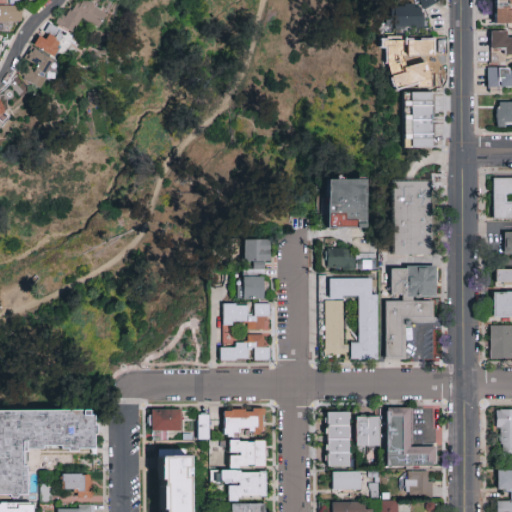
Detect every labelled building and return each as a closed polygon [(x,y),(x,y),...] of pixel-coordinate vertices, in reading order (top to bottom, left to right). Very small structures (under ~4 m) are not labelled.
[(55,24),(71,33),(79,19),(97,28),(105,13),(81,0),(76,0),(68,17),(60,14),(55,24)] [(419,0),(420,8),(387,9),(388,28),(422,27),(422,5),(433,5),(433,0),(419,0)] [(511,0),(493,0),(493,24),(511,24),(511,0)] [(21,6),(0,6),(0,21),(21,21),(21,6)] [(21,77),(35,87),(52,61),(49,59),(65,34),(47,23),(24,59),(31,63),(21,77)] [(489,50),(503,50),(503,55),(511,55),(511,39),(507,39),(507,31),(489,31),(489,50)] [(486,92),(511,92),(511,68),(486,69),(486,92)] [(401,148),(430,148),(431,92),(401,92),(401,148)] [(511,101),(495,101),(494,125),(511,125),(511,101)] [(511,176),(490,176),(490,219),(511,219),(511,176)] [(365,179),(325,179),(325,228),(365,228),(365,179)] [(400,258),(394,258),(394,201),(394,180),(399,180),(431,181),(432,201),(433,258),(400,258)] [(511,232),(502,232),(502,256),(511,256),(511,232)] [(241,261),(268,261),(268,240),(241,240),(241,261)] [(372,267),(372,250),(323,250),(324,268),(372,267)] [(438,263),(437,296),(400,295),(390,295),(390,263),(400,263),(438,263)] [(511,287),(511,269),(494,269),(494,287),(511,287)] [(235,299),(264,299),(264,277),(235,277),(235,299)] [(375,278),(323,279),(324,353),(348,353),(348,360),(376,360),(375,278)] [(511,292),(491,292),(491,318),(511,318),(511,292)] [(401,357),(386,357),(385,323),(385,297),(400,297),(433,297),(434,319),(407,319),(407,323),(407,357),(401,357)] [(221,304),(221,328),(263,328),(263,320),(268,320),(268,304),(221,304)] [(511,358),(490,358),(489,324),(511,324),(511,358)] [(219,360),(269,360),(269,345),(261,345),(261,335),(245,335),(245,345),(219,345),(219,360)] [(410,402),(411,443),(433,443),(433,464),(386,465),(385,403),(410,402)] [(262,435),(262,408),(221,408),(221,435),(262,435)] [(0,409),(91,410),(92,425),(94,425),(94,434),(92,434),(92,448),(75,448),(75,450),(65,450),(65,448),(58,448),(58,446),(40,446),(40,449),(21,449),(20,466),(24,466),(24,494),(15,494),(14,498),(7,498),(6,495),(0,495),(0,409)] [(511,409),(496,409),(496,455),(511,455),(511,409)] [(148,440),(167,440),(167,431),(178,431),(178,410),(148,410),(148,440)] [(347,412),(325,412),(325,466),(347,466),(347,412)] [(208,414),(196,414),(196,440),(208,440),(208,414)] [(353,447),(377,447),(377,416),(353,416),(353,447)] [(263,467),(263,440),(226,441),(227,467),(263,467)] [(187,511),(187,457),(159,457),(159,511),(187,511)] [(511,470),(496,470),(496,492),(511,492),(511,470)] [(404,471),(404,496),(430,495),(430,471),(404,471)] [(264,500),(264,472),(219,472),(219,482),(226,482),(226,500),(264,500)] [(359,472),(330,472),(330,490),(359,490),(359,472)] [(71,498),(92,498),(92,474),(60,474),(60,490),(71,490),(71,498)] [(40,502),(51,502),(51,486),(40,486),(40,502)] [(511,511),(511,500),(495,500),(495,511),(511,511)] [(371,511),(371,510),(364,510),(364,502),(329,502),(329,511),(371,511)] [(399,511),(380,511),(380,502),(399,502),(399,511)] [(0,511),(27,511),(27,503),(0,503),(0,511)] [(229,503),(229,511),(263,511),(263,503),(229,503)]
